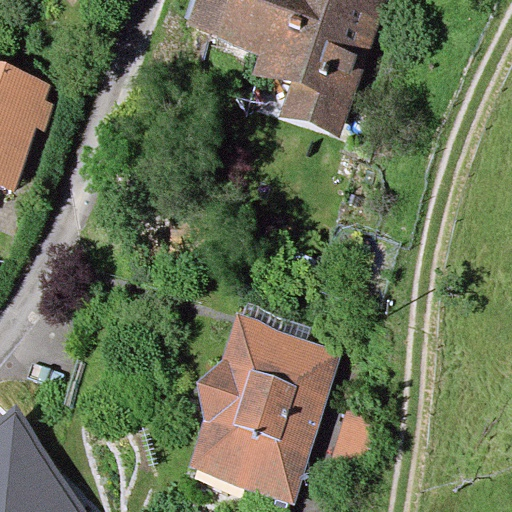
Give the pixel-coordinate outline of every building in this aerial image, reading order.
[(285,0),(245,0),(230,45),(268,58),(261,77),(289,87),(279,115),(337,134),(348,101),(339,98),(360,35),(355,33),(366,0),(287,0),(288,1),(285,0)] [(36,98),(0,85),(0,188),(5,190),(36,98)] [(329,366),(300,357),(307,335),(255,319),(249,341),(235,336),(222,376),(198,402),(203,436),(192,473),(207,477),(196,511),(200,511),(267,511),(272,498),(286,502),(329,366)] [(128,407),(150,338),(93,321),(72,389),(128,407)] [(80,511),(15,414),(0,427),(0,511),(80,511)] [(348,420),(333,468),(355,475),(370,427),(348,420)]
